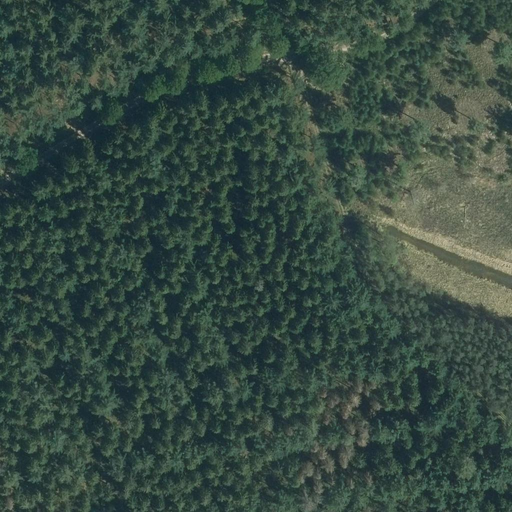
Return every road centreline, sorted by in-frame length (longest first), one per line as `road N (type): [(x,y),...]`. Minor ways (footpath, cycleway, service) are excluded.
road 1 (track): [(511,427),(384,300),(365,270),(273,0)]
road 2 (track): [(0,185),(172,83),(368,44),(432,0)]
